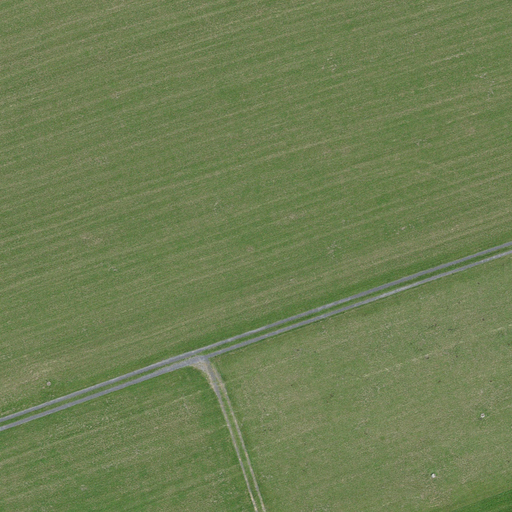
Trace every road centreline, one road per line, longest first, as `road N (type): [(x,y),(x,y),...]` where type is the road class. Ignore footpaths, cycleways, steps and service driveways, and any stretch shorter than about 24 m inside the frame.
road 1 (track): [(0,423),(511,245)]
road 2 (track): [(260,511),(208,351)]
